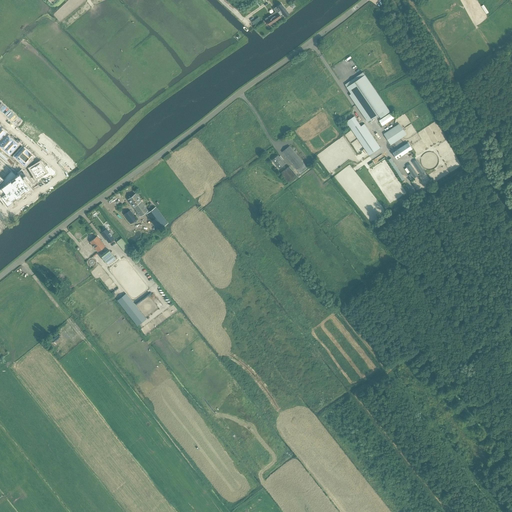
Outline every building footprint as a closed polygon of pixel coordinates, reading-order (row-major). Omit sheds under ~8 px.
[(276,13),(265,20),(269,25),(273,23),(274,24),(275,23),(274,22),(280,18),(280,17),(283,15),(285,17),(289,14),(281,4),(274,10),(276,13)] [(390,112),(365,75),(363,72),(345,85),(351,94),(349,95),(368,122),(378,115),(380,118),(390,112)] [(391,113),(379,121),(383,126),(394,118),(391,113)] [(346,122),(369,155),(379,148),(363,125),(361,126),(354,117),(346,122)] [(396,126),(384,134),(391,145),(407,134),(399,123),(396,126)] [(2,141),(0,143),(0,145),(4,149),(12,141),(12,140),(11,139),(10,138),(10,137),(9,136),(7,136),(7,135),(4,139),(4,138),(1,141),(2,141)] [(12,141),(4,149),(9,154),(12,150),(13,151),(15,148),(14,148),(17,145),(14,141),(13,140),(12,140),(12,141)] [(408,143),(394,153),(398,159),(412,149),(408,143)] [(307,168),(290,146),(282,152),(297,170),(300,174),(307,168)] [(18,152),(14,156),(20,161),(28,152),(26,150),(23,147),(20,150),(19,150),(17,152),(18,152)] [(28,152),(20,161),(25,165),(28,162),(29,162),(31,160),(30,159),(33,156),(29,153),(28,152)] [(278,156),(272,160),(279,169),(285,164),(282,160),(283,160),(280,156),(279,157),(278,156)] [(405,180),(391,159),(388,160),(402,181),(405,180)] [(417,160),(413,163),(420,174),(424,172),(417,160)] [(0,178),(1,180),(0,181),(0,185),(1,187),(15,176),(12,173),(9,170),(6,167),(3,164),(0,162),(0,178)] [(40,162),(30,168),(36,178),(41,175),(42,177),(48,173),(45,167),(43,168),(40,162)] [(410,164),(406,167),(414,179),(418,176),(410,164)] [(289,166),(281,174),(289,183),(297,176),(289,166)] [(0,200),(1,201),(2,201),(4,200),(7,205),(13,201),(14,200),(16,198),(21,194),(20,193),(24,190),(25,192),(30,188),(28,185),(30,184),(30,183),(27,179),(21,172),(18,174),(15,176),(1,187),(0,185),(0,200)] [(148,211),(135,194),(128,200),(140,216),(148,211)] [(168,223),(156,207),(146,214),(158,230),(168,223)] [(130,223),(136,219),(130,210),(124,215),(130,223)] [(106,229),(101,233),(106,239),(108,243),(114,239),(111,235),(106,229)] [(123,252),(128,248),(130,247),(117,230),(111,235),(117,242),(116,242),(123,252)] [(97,236),(90,242),(97,252),(105,246),(97,236)] [(108,265),(116,259),(109,251),(101,257),(108,265)] [(132,254),(129,256),(136,264),(139,262),(132,254)] [(144,318),(125,293),(117,299),(136,324),(144,318)]
